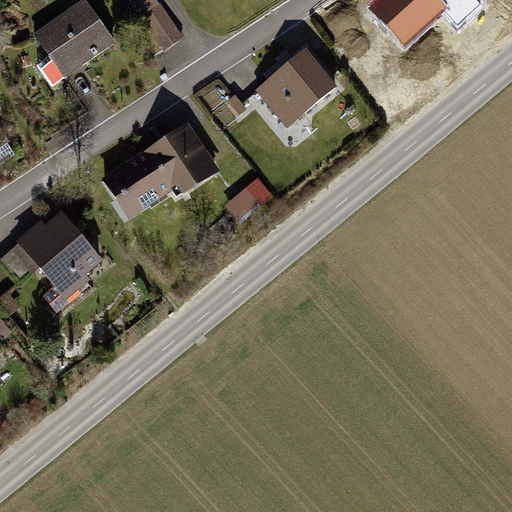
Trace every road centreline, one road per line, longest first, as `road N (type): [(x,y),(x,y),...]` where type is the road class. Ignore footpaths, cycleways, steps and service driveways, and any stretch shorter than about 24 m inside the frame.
road 1 (secondary): [(0,487),(511,62)]
road 2 (residential): [(0,204),(313,0)]
